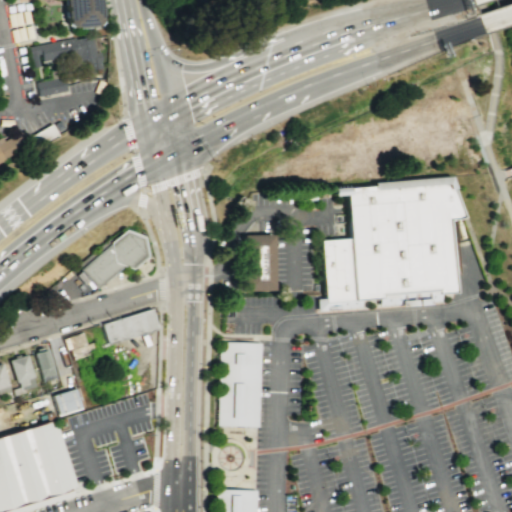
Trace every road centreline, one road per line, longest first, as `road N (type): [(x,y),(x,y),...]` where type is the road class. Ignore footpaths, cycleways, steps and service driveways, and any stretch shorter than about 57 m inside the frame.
road 1 (secondary): [(178,511),(185,289)]
road 2 (residential): [(185,289),(160,288),(0,340)]
road 3 (trunk): [(149,126),(0,227)]
road 4 (trunk): [(268,63),(192,69),(145,42)]
road 5 (trunk): [(0,278),(100,200)]
road 6 (motorway): [(395,20),(276,60)]
road 7 (secondary): [(156,161),(185,279)]
